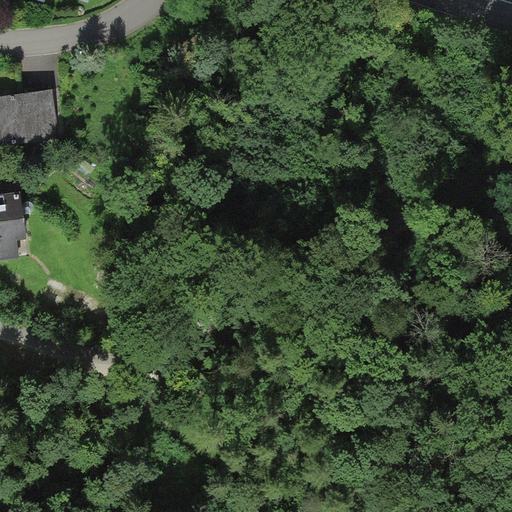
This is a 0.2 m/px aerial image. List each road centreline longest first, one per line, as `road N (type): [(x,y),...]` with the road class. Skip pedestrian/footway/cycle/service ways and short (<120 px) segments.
road 1 (track): [(0,327),(125,363),(511,174)]
road 2 (track): [(311,511),(224,462),(125,363)]
road 3 (residential): [(149,0),(80,34),(0,42)]
